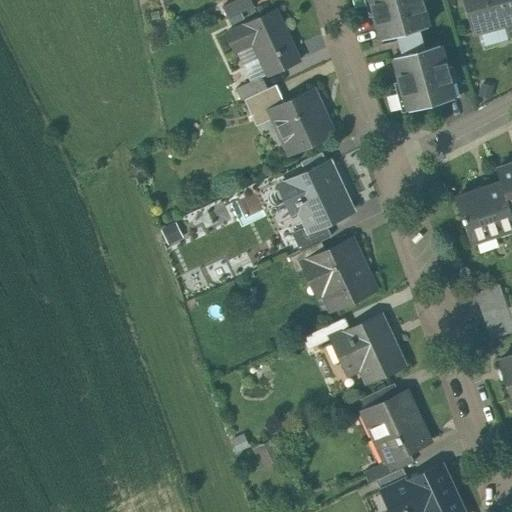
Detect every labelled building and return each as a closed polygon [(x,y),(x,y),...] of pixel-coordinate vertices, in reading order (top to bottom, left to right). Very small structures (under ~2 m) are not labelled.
[(250,0),(232,0),(222,5),(228,17),(253,5),(250,0)] [(363,0),(368,16),(374,14),(381,38),(416,29),(427,26),(420,2),(426,0),(363,0)] [(511,0),(462,0),(472,32),(506,22),(510,39),(511,38),(511,0)] [(275,9),(225,32),(234,50),(252,41),(267,74),(298,59),(275,9)] [(416,29),(397,34),(402,53),(421,48),(416,29)] [(402,53),(393,56),(399,80),(393,82),(401,111),(459,95),(451,66),(445,67),(438,43),(421,48),(402,53)] [(261,75),(235,87),(241,99),(243,98),(266,87),(261,75)] [(266,87),(243,98),(252,117),(269,109),(269,108),(283,101),(275,83),(266,87)] [(283,101),(269,109),(289,152),(332,132),(312,88),(283,101)] [(321,151),(300,160),(305,171),(326,161),(321,151)] [(305,171),(278,184),(288,205),(295,202),(306,225),(306,226),(322,218),(324,222),(351,209),(328,160),(326,161),(305,171)] [(511,162),(495,168),(500,182),(510,212),(511,210),(511,162)] [(500,182),(456,197),(462,216),(460,217),(469,242),(511,227),(511,218),(510,212),(500,182)] [(322,218),(306,226),(306,225),(291,232),(299,249),(319,239),(330,234),(324,222),(322,218)] [(324,249),(298,262),(301,269),(308,283),(315,280),(329,308),(372,287),(349,238),(324,249)] [(299,249),(286,255),(294,272),(301,269),(298,262),(324,249),(319,239),(299,249)] [(505,307),(497,284),(474,292),(482,315),(505,307)] [(511,330),(511,326),(505,307),(482,315),(490,338),(511,330)] [(347,328),(329,337),(342,365),(356,358),(366,379),(401,362),(378,314),(347,328)] [(342,317),(301,336),(306,347),(329,337),(347,328),(342,317)] [(511,355),(497,361),(511,405),(511,404),(511,355)] [(392,382),(355,399),(360,409),(396,392),(392,382)] [(396,392),(360,409),(383,460),(406,449),(426,440),(402,389),(396,392)] [(275,457),(266,439),(255,445),(265,463),(275,457)] [(406,449),(383,460),(389,472),(400,466),(412,461),(406,449)] [(389,472),(375,478),(381,491),(406,480),(400,466),(389,472)] [(458,511),(437,466),(406,480),(381,491),(390,511),(416,511),(420,510),(420,511),(458,511)]
